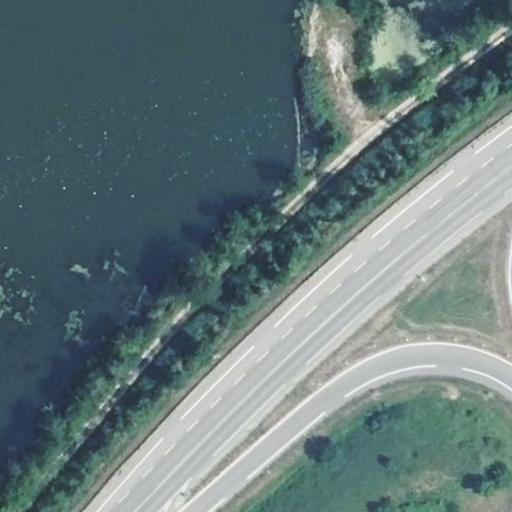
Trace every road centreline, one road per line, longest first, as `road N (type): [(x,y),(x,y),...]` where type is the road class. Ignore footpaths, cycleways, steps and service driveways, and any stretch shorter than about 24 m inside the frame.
road 1 (track): [(511,29),(323,180),(141,365),(19,511)]
road 2 (primary): [(135,511),(308,338),(511,171)]
road 3 (primary): [(199,511),(332,394),(373,372),(446,360),(511,384)]
